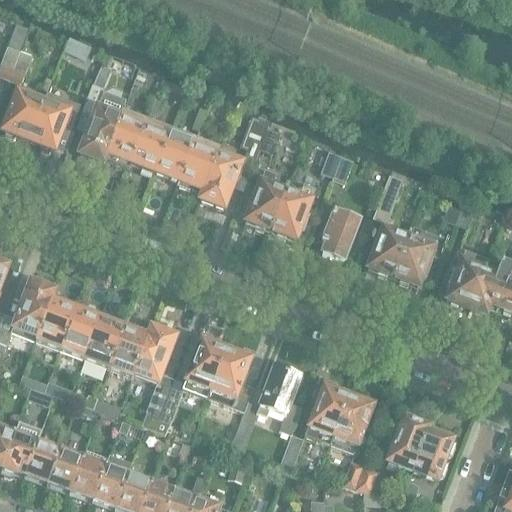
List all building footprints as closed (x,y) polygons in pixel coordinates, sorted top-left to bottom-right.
[(17,57),(22,44),(11,39),(0,67),(0,82),(6,85),(17,57)] [(68,43),(62,56),(84,65),(90,52),(68,43)] [(17,90),(28,61),(17,57),(6,85),(17,90)] [(46,81),(41,93),(45,95),(50,82),(46,81)] [(91,118),(76,159),(100,168),(102,164),(120,118),(123,110),(122,109),(124,105),(103,96),(104,94),(91,89),(81,114),(91,118)] [(31,102),(32,99),(16,93),(0,135),(0,137),(1,138),(2,142),(10,145),(14,142),(25,147),(41,105),(31,102)] [(129,95),(123,109),(129,112),(135,97),(129,95)] [(41,105),(25,147),(36,151),(38,156),(46,159),(49,156),(51,156),(53,151),(65,156),(72,137),(69,136),(79,110),(46,97),(43,106),(41,105)] [(153,104),(147,120),(154,122),(159,107),(153,104)] [(129,168),(144,127),(120,118),(102,164),(127,173),(129,168)] [(196,136),(200,122),(193,120),(188,134),(196,136)] [(248,155),(237,182),(245,185),(256,155),(264,134),(266,130),(251,124),(240,152),(248,155)] [(153,177),(169,136),(144,127),(129,168),(153,177)] [(218,130),(212,145),(220,148),(221,144),(225,134),(226,133),(218,130)] [(264,134),(256,155),(271,161),(279,140),(264,134)] [(177,186),(193,145),(169,136),(153,177),(177,186)] [(215,159),(217,154),(193,145),(177,186),(178,187),(176,192),(199,201),(215,159)] [(328,157),(320,179),(330,183),(339,162),(328,157)] [(222,214),(239,168),(215,159),(199,201),(200,201),(198,205),(222,214)] [(330,183),(330,185),(343,190),(352,167),(339,162),(330,183)] [(271,189),(275,180),(263,174),(254,198),(253,198),(245,216),(247,217),(243,226),(250,229),(251,233),(259,236),(262,233),(268,235),(284,194),(271,189)] [(384,229),(385,226),(400,187),(387,182),(371,224),(384,229)] [(284,241),(292,244),(295,235),(297,235),(304,217),(302,216),(311,192),(300,187),(296,198),(284,194),(268,235),(271,237),(272,241),(281,244),(284,241)] [(106,198),(103,207),(113,210),(116,202),(106,198)] [(460,210),(461,208),(452,204),(451,207),(447,205),(440,225),(454,230),(462,211),(460,210)] [(463,233),(470,214),(462,211),(454,230),(463,233)] [(142,215),(140,221),(150,224),(152,219),(142,215)] [(341,266),(356,225),(330,216),(325,230),(323,229),(319,240),(321,241),(319,246),(324,248),(321,258),(341,266)] [(392,236),(395,230),(385,226),(384,229),(383,232),(377,246),(376,245),(369,264),(370,264),(367,273),(374,276),(375,280),(383,283),(386,280),(392,282),(406,244),(402,242),(402,240),(392,236)] [(421,246),(421,247),(410,243),(409,245),(406,244),(392,282),(396,284),(396,288),(403,291),(408,289),(415,292),(419,282),(421,283),(428,265),(426,264),(431,250),(421,246)] [(487,266),(487,265),(463,256),(461,262),(458,270),(455,278),(452,277),(446,291),(449,292),(446,302),(448,302),(449,307),(456,310),(460,307),(470,310),(487,266)] [(496,278),(485,274),(487,266),(470,310),(472,311),(473,316),(479,319),(483,316),(486,317),(488,312),(495,314),(496,310),(511,274),(499,269),(496,278)] [(85,279),(87,272),(79,268),(76,276),(85,279)] [(511,274),(496,310),(495,314),(496,315),(497,310),(501,312),(502,317),(508,320),(511,316),(511,274)] [(33,347),(52,296),(28,287),(13,327),(2,323),(0,329),(0,354),(3,356),(10,336),(33,345),(32,347),(33,347)] [(53,297),(52,296),(33,347),(57,356),(75,310),(52,301),(53,297)] [(74,315),(76,310),(75,310),(57,356),(81,366),(97,324),(74,315)] [(121,333),(98,324),(97,324),(81,366),(106,375),(121,333)] [(132,382),(148,338),(124,328),(122,333),(121,333),(106,375),(130,384),(130,382),(132,382)] [(132,380),(132,382),(155,391),(145,417),(146,418),(145,422),(141,433),(143,434),(148,435),(150,436),(166,393),(169,386),(159,382),(174,342),(150,333),(148,337),(148,338),(132,380)] [(166,393),(150,436),(162,441),(167,426),(169,427),(180,396),(205,405),(224,355),(207,348),(209,341),(201,337),(195,356),(193,356),(186,376),(187,376),(181,391),(169,386),(166,393)] [(224,355),(205,405),(229,414),(242,418),(246,408),(251,393),(240,389),(245,376),(244,375),(245,371),(246,370),(246,368),(249,369),(252,362),(252,361),(254,357),(242,352),(241,356),(240,357),(239,361),(238,360),(228,356),(224,355)] [(242,418),(226,462),(236,466),(253,421),(263,424),(266,416),(284,422),(278,437),(288,440),(299,413),(289,409),(298,384),(272,373),(257,412),(246,408),(242,418)] [(21,381),(18,389),(42,398),(45,389),(21,381)] [(332,394),(334,389),(321,384),(318,393),(321,394),(317,404),(316,404),(308,424),(309,425),(303,443),(327,452),(347,400),(332,394)] [(47,387),(43,397),(52,400),(56,390),(47,387)] [(47,399),(43,411),(48,412),(52,401),(47,399)] [(87,400),(83,412),(86,413),(91,415),(95,403),(87,400)] [(362,404),(362,405),(347,400),(327,452),(352,461),(358,443),(360,444),(367,424),(366,423),(369,416),(371,417),(374,408),(362,404)] [(74,409),(71,420),(82,424),(86,413),(83,412),(74,409)] [(114,423),(118,413),(111,410),(107,420),(114,423)] [(418,426),(414,428),(401,424),(400,424),(401,425),(396,438),(393,436),(386,454),(390,455),(385,468),(410,478),(426,437),(424,437),(425,428),(418,426)] [(13,439),(0,473),(0,475),(1,476),(1,477),(2,480),(9,483),(13,481),(13,480),(15,481),(16,478),(23,481),(35,447),(40,435),(17,427),(13,439)] [(121,427),(118,436),(125,439),(128,430),(121,427)] [(61,448),(65,435),(60,433),(55,446),(61,448)] [(0,473),(13,439),(0,434),(0,473)] [(148,435),(143,434),(141,441),(140,444),(144,445),(148,435)] [(451,447),(429,438),(426,437),(410,478),(435,488),(436,485),(441,483),(444,476),(441,472),(445,463),(449,462),(451,455),(449,451),(451,447)] [(287,482),(302,446),(288,441),(274,478),(287,482)] [(46,489),(58,456),(35,447),(23,481),(24,481),(24,482),(25,486),(32,489),(36,487),(36,486),(46,489)] [(181,448),(177,460),(184,462),(189,450),(181,448)] [(67,501),(80,464),(58,456),(46,489),(47,490),(46,491),(48,494),(55,497),(58,495),(59,494),(61,495),(61,496),(62,500),(67,501)] [(102,472),(106,463),(85,456),(81,465),(80,464),(67,501),(69,502),(73,500),(73,499),(86,504),(85,505),(86,509),(90,510),(103,473),(102,472)] [(103,473),(90,510),(94,511),(97,510),(98,508),(107,511),(114,511),(126,481),(130,470),(107,462),(103,473)] [(240,487),(245,472),(230,468),(226,484),(240,487)] [(349,469),(341,492),(353,497),(362,473),(349,469)] [(247,489),(251,474),(245,472),(240,487),(247,489)] [(362,473),(353,497),(360,498),(365,499),(373,478),(362,473)] [(139,485),(130,482),(126,481),(114,511),(140,511),(149,488),(139,485)] [(511,511),(511,482),(506,481),(494,511),(511,511)] [(197,493),(201,484),(194,482),(191,491),(197,493)] [(149,488),(140,511),(165,511),(172,497),(161,493),(163,490),(154,487),(153,490),(149,488)] [(406,487),(399,507),(410,511),(414,497),(416,491),(406,487)] [(191,511),(194,505),(194,504),(172,497),(165,511),(191,511)]
